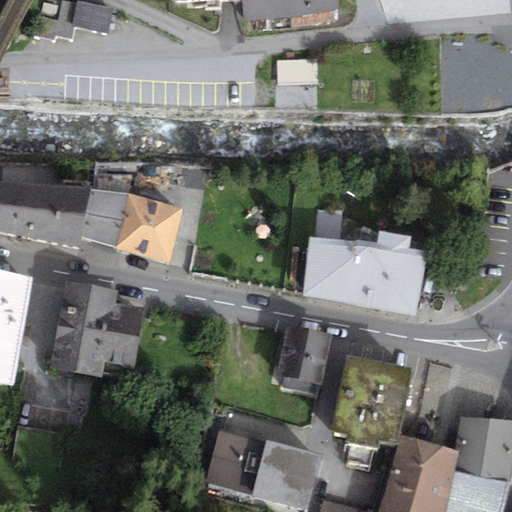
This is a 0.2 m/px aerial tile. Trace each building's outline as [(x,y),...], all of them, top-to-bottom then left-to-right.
[(38,15),(33,37),(54,41),(55,36),(71,39),(74,25),(108,33),(114,9),(73,0),(62,0),(58,19),(38,15)] [(242,0),(245,20),(338,8),(337,0),(242,0)] [(318,59),(277,60),(277,84),(318,83),(318,59)] [(0,230),(80,244),(82,237),(90,186),(0,181),(0,230)] [(82,237),(115,246),(129,193),(90,186),(82,237)] [(185,207),(129,193),(115,246),(171,261),(185,207)] [(355,242),(311,234),(301,294),(416,314),(428,249),(409,246),(411,236),(378,230),(376,241),(356,237),(355,242)] [(33,277),(0,271),(0,381),(13,384),(33,277)] [(117,290),(65,281),(50,366),(102,375),(104,359),(135,365),(145,307),(115,302),(117,290)] [(332,333),(287,324),(276,375),(284,376),(282,387),(310,393),(313,381),(322,383),(332,333)] [(412,367),(345,354),(330,431),(350,435),(343,465),(372,471),(378,440),(396,444),(412,367)] [(511,419),(462,416),(455,448),(459,449),(455,470),(510,480),(511,467),(511,419)] [(252,494),(266,439),(219,427),(204,481),(252,494)] [(455,448),(401,434),(378,511),(445,511),(448,506),(455,470),(459,449),(455,448)] [(266,439),(252,494),(307,508),(321,454),(266,439)] [(448,506),(445,511),(500,511),(510,480),(455,470),(448,506)] [(376,511),(324,499),(319,511),(376,511)]
